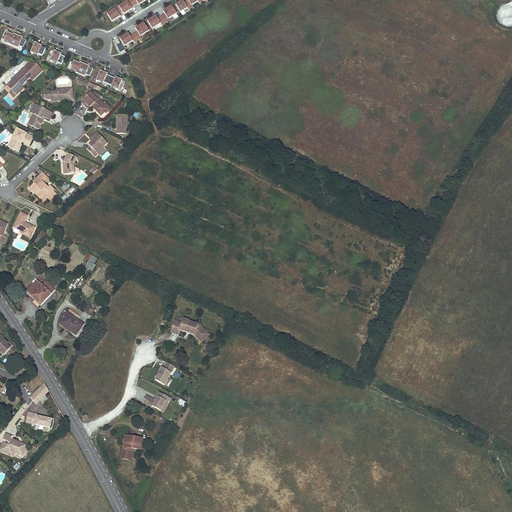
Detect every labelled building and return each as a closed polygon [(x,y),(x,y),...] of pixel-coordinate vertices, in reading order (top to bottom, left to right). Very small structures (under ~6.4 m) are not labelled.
[(124,15),(133,10),(132,9),(135,7),(131,0),(119,8),(123,13),(124,15)] [(191,6),(188,2),(185,4),(183,1),(176,5),(180,13),(187,8),(188,11),(192,8),(191,6)] [(123,13),(119,8),(119,7),(116,9),(116,10),(107,15),(112,23),(121,17),(120,15),(123,13)] [(166,16),(162,18),(166,24),(170,22),(168,20),(177,15),(172,7),(164,13),(166,16)] [(166,24),(162,18),(159,20),(157,17),(148,23),(152,30),(161,25),(162,27),(166,24)] [(141,38),(149,32),(145,25),(136,30),(138,33),(134,35),(138,42),(142,40),(141,38)] [(23,48),(26,40),(22,38),(23,37),(14,33),(13,34),(8,32),(4,41),(4,40),(9,43),(9,44),(18,48),(19,46),(23,48)] [(138,42),(134,35),(131,38),(129,35),(120,40),(125,48),(133,42),(134,44),(138,42)] [(42,56),(45,49),(41,47),(42,46),(37,44),(35,43),(30,53),(33,54),(37,56),(38,54),(42,56)] [(62,64),(65,57),(61,55),(61,54),(57,52),(54,51),(50,61),(52,62),(57,64),(56,64),(57,64),(57,63),(62,64)] [(90,76),(93,69),(89,67),(89,66),(80,62),(80,63),(74,61),(74,60),(70,69),(71,69),(76,71),(76,72),(85,76),(86,74),(90,76)] [(35,78),(43,70),(38,65),(32,64),(30,63),(25,68),(26,69),(23,71),(22,70),(13,78),(14,79),(7,86),(11,90),(14,94),(22,86),(21,86),(29,78),(30,79),(33,77),(35,78)] [(118,91),(122,80),(120,79),(115,78),(116,77),(115,77),(115,78),(107,75),(107,74),(103,72),(100,71),(96,81),(99,82),(103,84),(104,82),(108,84),(112,86),(111,88),(111,87),(115,89),(118,91)] [(87,87),(89,83),(79,78),(77,82),(87,87)] [(14,97),(24,88),(22,86),(14,94),(11,90),(9,92),(14,97)] [(50,91),(47,91),(44,94),(44,98),(48,100),(50,100),(51,101),(60,101),(60,99),(63,99),(64,101),(73,100),(72,93),(68,93),(68,89),(57,90),(57,91),(50,92),(50,91)] [(89,107),(90,108),(92,106),(101,116),(105,112),(106,111),(106,106),(104,104),(99,99),(102,96),(97,93),(94,96),(92,93),(91,92),(83,100),(89,107)] [(44,118),(50,121),(53,113),(43,108),(41,110),(33,107),(30,113),(33,115),(28,125),(39,130),(43,121),(42,119),(43,117),(44,118)] [(127,134),(127,115),(117,115),(116,134),(127,134)] [(19,142),(22,143),(23,141),(30,145),(34,137),(17,129),(8,147),(15,150),(19,142)] [(97,153),(103,147),(107,143),(97,133),(91,138),(94,140),(92,142),(89,145),(90,146),(87,149),(95,157),(98,154),(97,153)] [(100,156),(106,150),(103,147),(97,153),(98,154),(100,156)] [(74,170),(74,166),(73,166),(77,158),(68,153),(64,162),(66,162),(64,165),(64,175),(72,174),(71,170),(74,170)] [(42,173),(33,182),(34,183),(35,184),(34,185),(30,188),(40,198),(41,197),(44,200),(47,197),(50,200),(56,194),(53,191),(54,190),(50,186),(48,188),(44,184),(48,179),(42,173)] [(30,238),(35,228),(25,222),(28,216),(21,213),(13,228),(23,232),(22,234),(30,238)] [(91,255),(85,267),(93,271),(96,265),(94,264),(97,258),(91,255)] [(27,292),(41,305),(55,290),(46,281),(42,285),(37,281),(27,292)] [(91,316),(95,310),(90,306),(85,312),(91,316)] [(84,324),(67,312),(59,323),(76,335),(84,324)] [(201,342),(209,335),(200,325),(189,321),(188,325),(182,323),(175,321),(171,332),(179,335),(180,330),(185,332),(186,330),(190,332),(190,333),(194,335),(201,342)] [(8,343),(5,340),(2,336),(0,338),(0,351),(2,354),(4,352),(6,352),(10,348),(7,345),(8,343)] [(155,380),(164,385),(167,380),(174,367),(167,363),(164,368),(162,368),(155,380)] [(44,383),(30,397),(36,403),(48,391),(44,383)] [(154,400),(146,395),(142,403),(152,408),(153,407),(160,411),(163,406),(166,407),(170,398),(158,392),(156,396),(158,397),(156,401),(154,400)] [(42,404),(48,399),(45,396),(39,401),(42,404)] [(50,428),(52,419),(37,416),(38,415),(28,413),(26,423),(50,428)] [(23,453),(27,445),(21,443),(21,444),(19,443),(19,442),(12,439),(13,437),(6,433),(3,439),(10,443),(9,445),(3,443),(0,449),(0,450),(13,456),(14,453),(15,449),(23,453)] [(124,443),(122,459),(129,460),(131,448),(132,449),(131,454),(137,455),(138,450),(140,450),(142,439),(126,436),(125,440),(124,443)]
